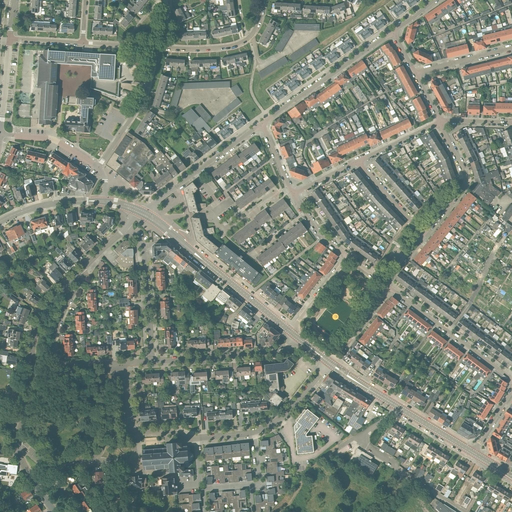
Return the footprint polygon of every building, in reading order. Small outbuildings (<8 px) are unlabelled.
[(145,4),(139,0),(136,4),(141,9),(145,4)] [(403,0),(402,1),(408,9),(415,5),(411,0),(403,0)] [(449,0),(447,2),(453,11),(458,8),(455,4),(457,2),(455,0),(449,0)] [(493,0),(497,6),(498,9),(502,8),(499,3),(497,0),(493,0)] [(401,14),(408,9),(402,1),(396,6),(401,14)] [(453,11),(447,2),(443,5),(449,14),(453,11)] [(141,9),(136,4),(133,7),(128,3),(126,6),(131,11),(132,10),(137,14),(141,9)] [(344,4),(338,6),(342,19),(345,18),(343,14),(345,14),(344,10),(346,10),(344,4)] [(449,14),(443,5),(438,8),(444,17),(449,14)] [(342,19),(338,6),(332,8),(334,14),(336,13),(337,15),(338,15),(340,20),(342,19)] [(396,6),(389,10),(395,19),(401,14),(396,6)] [(41,7),(31,7),(31,13),(35,13),(35,15),(41,16),(41,7)] [(175,12),(178,17),(187,12),(187,10),(185,12),(183,8),(180,9),(175,12)] [(444,17),(438,8),(434,11),(440,20),(444,17)] [(440,20),(434,11),(429,14),(436,23),(440,20)] [(187,12),(178,17),(181,23),(190,17),(187,12)] [(129,14),(125,19),(129,23),(133,18),(129,14)] [(436,23),(429,14),(425,17),(431,26),(436,23)] [(125,19),(123,17),(121,15),(120,16),(122,18),(120,19),(122,21),(121,23),(125,27),(129,23),(125,19)] [(383,15),(376,19),(382,28),(389,23),(383,15)] [(376,19),(370,24),(375,32),(382,28),(376,19)] [(272,20),(268,26),(274,29),(277,23),(272,20)] [(408,28),(407,33),(415,35),(416,29),(415,28),(421,24),(419,21),(408,28)] [(226,35),(225,29),(224,26),(219,27),(218,24),(217,24),(217,26),(218,28),(218,31),(220,37),(226,35)] [(370,24),(363,29),(369,37),(375,32),(370,24)] [(274,29),(268,26),(265,31),(271,34),(274,29)] [(506,40),(503,27),(497,29),(501,41),(506,40)] [(363,29),(356,34),(362,42),(369,37),(363,29)] [(501,41),(497,29),(492,30),(495,42),(501,41)] [(495,42),(492,30),(487,31),(490,44),(495,42)] [(271,34),(265,31),(262,37),(268,40),(271,34)] [(415,35),(407,33),(405,39),(411,48),(413,47),(411,43),(413,42),(415,35)] [(486,49),(485,45),(483,36),(478,38),(481,50),(486,49)] [(272,45),(273,43),(271,42),(268,40),(262,37),(259,43),(265,46),(266,43),(269,44),(270,44),(272,45)] [(350,38),(343,43),(349,51),(356,46),(350,38)] [(481,50),(478,38),(472,39),(474,46),(471,47),(472,52),(476,51),(481,50)] [(460,43),(463,54),(469,53),(466,41),(460,43)] [(343,43),(336,48),(342,56),(349,51),(343,43)] [(391,48),(388,44),(379,48),(382,53),(383,52),(391,48)] [(458,56),(455,44),(450,45),(453,57),(458,56)] [(453,57),(450,45),(445,46),(446,50),(443,51),(445,59),(448,58),(453,57)] [(391,48),(383,52),(385,56),(394,51),(391,47),(391,48)] [(330,52),(336,60),(342,56),(336,48),(330,52)] [(417,59),(422,61),(425,54),(419,51),(416,53),(414,48),(411,50),(417,59)] [(47,49),(47,63),(51,64),(56,64),(62,64),(75,65),(92,66),(91,77),(91,82),(91,88),(90,88),(98,91),(105,93),(112,96),(119,98),(119,97),(118,97),(118,93),(119,89),(119,86),(119,83),(122,83),(124,84),(127,84),(129,84),(128,84),(126,80),(124,77),(122,78),(120,79),(119,79),(120,73),(120,69),(120,66),(120,67),(120,68),(117,68),(115,68),(116,62),(116,55),(104,54),(93,54),(82,53),(72,52),(63,52),(56,52),(48,51),(48,49),(47,49)] [(394,51),(385,56),(388,59),(397,55),(395,50),(394,51)] [(330,52),(323,57),(327,63),(329,65),(336,60),(330,52)] [(425,54),(422,61),(427,64),(442,60),(438,52),(435,53),(436,57),(431,58),(431,57),(425,54)] [(323,57),(322,54),(315,59),(321,67),(327,63),(323,57)] [(397,55),(388,59),(390,63),(399,58),(397,55)] [(399,58),(390,63),(392,68),(401,63),(399,58)] [(315,59),(308,64),(314,72),(321,67),(315,59)] [(362,61),(359,63),(365,72),(368,69),(362,61)] [(44,116),(43,124),(51,125),(51,120),(53,120),(53,117),(55,117),(57,87),(55,86),(56,64),(51,64),(47,63),(40,63),(39,78),(44,78),(44,82),(46,82),(45,89),(42,89),(40,116),(44,116)] [(365,72),(359,63),(355,66),(361,75),(365,72)] [(307,77),(314,72),(308,64),(302,69),(307,77)] [(351,69),(357,77),(361,75),(355,66),(351,69)] [(394,71),(396,75),(405,70),(403,66),(394,71)] [(470,79),(469,79),(467,69),(467,68),(462,69),(464,81),(470,79)] [(301,81),(307,77),(302,69),(295,73),(297,76),(301,81)] [(357,77),(351,69),(347,71),(349,73),(353,79),(357,77)] [(405,70),(396,75),(398,79),(407,74),(405,70)] [(339,77),(346,86),(351,83),(351,82),(354,80),(353,79),(349,73),(346,75),(344,73),(339,77)] [(407,74),(398,79),(400,83),(409,78),(407,74)] [(297,76),(290,80),(296,88),(303,84),(301,82),(301,81),(297,76)] [(341,90),(342,90),(346,86),(339,77),(334,80),(336,83),(341,90)] [(433,90),(443,84),(441,80),(436,83),(435,83),(435,78),(432,77),(431,87),(433,90)] [(409,78),(400,83),(402,87),(411,82),(409,78)] [(290,80),(283,85),(289,93),(296,88),(290,80)] [(411,82),(402,87),(404,91),(414,86),(411,82)] [(331,86),(338,96),(343,92),(342,90),(341,90),(336,83),(331,86)] [(443,84),(433,90),(435,94),(445,89),(443,84)] [(283,98),(289,93),(283,85),(277,90),(283,98)] [(326,90),(333,99),(338,96),(331,86),(326,90)] [(414,86),(404,91),(407,95),(416,90),(414,86)] [(157,94),(168,97),(169,95),(164,93),(164,90),(159,88),(157,94)] [(445,89),(435,94),(438,99),(448,94),(445,89)] [(270,94),(276,103),(283,98),(277,90),(270,94)] [(322,93),(328,103),(333,99),(326,90),(322,93)] [(416,90),(407,95),(409,99),(418,94),(416,90)] [(322,103),(322,104),(324,106),(328,103),(322,93),(317,96),(322,103)] [(317,107),(322,104),(322,103),(317,96),(315,94),(310,98),(317,107)] [(448,94),(438,99),(441,104),(450,98),(448,94)] [(411,102),(413,106),(422,101),(420,97),(411,102)] [(92,100),(93,99),(80,98),(80,99),(78,99),(77,105),(79,105),(79,106),(81,106),(80,107),(79,115),(80,115),(79,122),(65,121),(64,129),(75,130),(75,132),(89,133),(90,127),(87,127),(88,120),(87,120),(87,109),(92,109),(92,105),(94,105),(95,100),(92,100)] [(304,104),(308,109),(310,112),(317,107),(310,98),(305,101),(306,103),(304,104)] [(450,98),(441,104),(442,107),(443,108),(453,103),(451,100),(450,98)] [(166,103),(161,102),(155,100),(153,106),(159,108),(160,105),(161,106),(163,105),(166,106),(166,103)] [(422,101),(413,106),(415,110),(424,105),(422,101)] [(296,108),(300,115),(308,109),(304,104),(303,102),(296,108)] [(453,103),(443,108),(444,111),(454,114),(459,114),(458,108),(456,108),(453,103)] [(396,122),(400,120),(393,105),(389,107),(396,122)] [(424,105),(415,110),(417,114),(425,109),(426,109),(424,105)] [(300,115),(296,108),(288,113),(292,118),(297,124),(301,121),(298,118),(297,117),(300,115)] [(191,109),(182,116),(191,126),(200,118),(191,109)] [(425,109),(417,114),(416,114),(418,119),(427,114),(428,114),(425,109)] [(150,111),(146,117),(151,120),(155,115),(150,111)] [(242,127),(248,122),(242,114),(236,119),(242,127)] [(427,114),(418,119),(417,119),(420,123),(422,122),(429,118),(427,114)] [(151,120),(146,117),(143,122),(148,125),(151,120)] [(273,126),(285,129),(287,128),(287,126),(285,123),(284,124),(282,121),(284,119),(283,117),(274,123),(273,126)] [(403,119),(407,129),(412,127),(407,117),(403,119)] [(235,132),(242,127),(236,119),(229,124),(235,132)] [(399,121),(403,131),(407,129),(403,119),(399,121)] [(390,122),(391,125),(395,134),(399,132),(395,123),(394,120),(390,122)] [(399,132),(403,131),(399,121),(395,123),(399,132)] [(148,125),(143,122),(139,127),(149,134),(150,132),(148,131),(149,130),(146,128),(148,125)] [(223,128),(229,137),(235,132),(229,124),(223,128)] [(387,127),(391,136),(395,134),(391,125),(387,127)] [(285,129),(273,126),(272,130),(276,139),(279,138),(278,135),(281,134),(281,135),(285,133),(287,130),(285,129)] [(151,135),(149,134),(139,127),(135,132),(143,138),(145,134),(148,136),(150,137),(151,135)] [(383,129),(387,138),(391,136),(387,127),(383,129)] [(229,137),(223,128),(216,133),(222,141),(229,137)] [(457,135),(459,140),(469,135),(466,128),(463,129),(459,131),(460,134),(457,135)] [(379,136),(381,141),(387,138),(383,129),(379,131),(381,135),(379,136)] [(500,133),(502,138),(511,134),(511,133),(510,129),(500,133)] [(369,142),(366,135),(364,131),(360,133),(365,144),(369,142)] [(371,132),(376,144),(381,141),(379,136),(377,133),(376,134),(374,131),(371,132)] [(116,172),(129,184),(137,174),(148,161),(149,164),(151,163),(150,162),(156,158),(153,154),(145,144),(128,132),(117,149),(124,153),(121,157),(125,160),(116,172)] [(366,135),(369,142),(371,146),(376,144),(371,132),(366,135)] [(423,138),(425,143),(435,136),(432,132),(423,138)] [(195,141),(200,137),(199,136),(197,133),(192,138),(195,141)] [(365,144),(360,133),(355,136),(360,147),(365,144)] [(218,145),(208,134),(202,140),(211,150),(218,145)] [(511,134),(502,138),(503,143),(511,139),(511,134)] [(469,135),(459,140),(461,144),(472,139),(471,139),(469,135)] [(360,147),(355,136),(350,138),(355,149),(360,147)] [(435,136),(425,143),(428,147),(438,141),(435,136)] [(355,149),(350,138),(345,141),(350,151),(355,149)] [(472,139),(461,144),(463,149),(474,144),(472,139)] [(511,139),(503,143),(505,147),(511,144),(511,139)] [(202,140),(195,145),(200,151),(204,155),(211,150),(202,140)] [(350,151),(345,141),(341,143),(346,154),(350,151)] [(438,141),(428,147),(430,151),(440,145),(438,141)] [(346,154),(341,143),(336,145),(337,148),(341,156),(346,154)] [(255,144),(250,147),(256,154),(260,151),(255,144)] [(283,153),(294,149),(292,144),(281,148),(281,149),(280,149),(281,152),(282,151),(283,153)] [(474,144),(463,149),(465,153),(476,148),(474,144)] [(200,151),(195,145),(192,147),(196,151),(192,154),(189,150),(186,152),(182,155),(186,159),(189,156),(194,162),(199,159),(196,154),(197,153),(200,151)] [(440,145),(430,151),(433,155),(443,149),(440,145)] [(9,154),(20,158),(21,159),(23,157),(20,155),(18,154),(19,151),(22,153),(23,150),(21,149),(22,148),(18,146),(17,147),(15,146),(14,149),(13,148),(14,147),(12,146),(10,151),(11,151),(9,154)] [(256,154),(250,147),(246,150),(252,157),(256,154)] [(337,148),(332,150),(338,162),(343,159),(341,156),(337,148)] [(476,148),(465,153),(468,159),(479,154),(476,148)] [(116,172),(125,160),(121,157),(124,153),(117,149),(106,165),(112,169),(116,172)] [(294,149),(283,153),(284,156),(283,156),(284,158),(285,158),(287,162),(291,160),(290,157),(296,154),(294,149)] [(443,149),(433,155),(436,159),(445,153),(443,149)] [(252,157),(246,150),(242,153),(248,160),(252,157)] [(328,161),(330,165),(338,162),(332,150),(327,153),(331,160),(328,161)] [(153,154),(156,158),(162,165),(169,173),(173,178),(178,174),(173,167),(169,162),(169,161),(164,155),(160,151),(155,155),(154,154),(153,154)] [(33,153),(31,161),(37,162),(39,153),(36,152),(36,153),(33,153)] [(248,160),(242,153),(238,156),(242,162),(243,164),(248,160)] [(445,153),(436,159),(438,164),(448,157),(445,153)] [(6,158),(15,162),(17,163),(20,158),(9,154),(9,156),(8,155),(6,158)] [(48,160),(53,164),(58,157),(53,154),(48,160)] [(372,163),(376,167),(384,159),(386,158),(388,157),(387,154),(378,158),(372,163)] [(479,154),(468,159),(470,164),(481,159),(479,154)] [(242,162),(238,156),(236,155),(232,158),(238,165),(242,162)] [(178,156),(174,159),(172,160),(181,172),(187,168),(181,160),(178,156)] [(52,165),(50,168),(53,170),(55,167),(56,166),(58,167),(63,160),(58,157),(53,164),(52,165)] [(448,157),(438,164),(439,167),(450,163),(448,157)] [(15,162),(6,158),(4,164),(17,170),(18,168),(15,166),(13,165),(15,162)] [(238,165),(232,158),(228,161),(234,168),(238,165)] [(318,162),(322,169),(330,165),(328,161),(326,158),(318,162)] [(294,159),(291,160),(287,162),(288,166),(292,176),(297,178),(300,170),(301,167),(297,166),(296,168),(294,164),(296,163),(294,159)] [(384,159),(376,167),(379,171),(388,163),(384,159)] [(481,159),(470,164),(472,168),(483,165),(481,159)] [(58,167),(61,169),(63,170),(68,164),(63,160),(58,167)] [(234,168),(228,161),(224,164),(229,172),(234,168)] [(322,169),(318,162),(310,166),(314,173),(322,169)] [(388,163),(379,171),(382,175),(391,167),(388,163)] [(450,163),(439,167),(441,172),(452,168),(450,163)] [(62,172),(62,173),(66,176),(65,177),(66,178),(67,176),(70,178),(72,175),(73,176),(76,170),(77,169),(68,164),(63,170),(62,172)] [(229,172),(224,164),(220,167),(225,175),(229,172)] [(167,183),(173,178),(169,173),(162,165),(156,169),(159,172),(167,183)] [(483,165),(472,168),(474,173),(484,170),(483,165)] [(225,175),(220,167),(216,170),(221,178),(225,175)] [(300,170),(297,178),(302,180),(308,177),(312,175),(308,167),(304,169),(306,171),(304,171),(300,170)] [(391,167),(382,175),(386,178),(394,171),(391,167)] [(452,168),(441,172),(443,177),(454,173),(452,168)] [(397,169),(394,171),(386,178),(389,182),(398,174),(400,172),(397,169)] [(76,170),(73,176),(67,186),(76,191),(78,188),(86,192),(86,191),(88,192),(92,184),(91,183),(91,182),(83,178),(85,175),(76,170)] [(221,178),(216,170),(211,174),(217,181),(221,178)] [(348,177),(351,181),(360,174),(357,170),(354,172),(352,170),(349,173),(351,175),(348,177)] [(484,170),(474,173),(475,178),(486,174),(484,170)] [(486,174),(475,178),(477,183),(469,193),(476,198),(478,195),(485,201),(484,202),(488,205),(496,196),(497,197),(500,192),(492,186),(492,185),(490,179),(495,177),(497,182),(501,181),(497,171),(495,171),(486,174)] [(160,188),(167,183),(159,172),(156,175),(157,176),(155,177),(154,176),(152,173),(149,175),(160,188)] [(454,173),(443,177),(444,182),(455,179),(454,173)] [(129,184),(135,188),(142,179),(137,174),(129,184)] [(360,174),(351,181),(354,185),(363,178),(360,174)] [(398,174),(389,182),(392,186),(401,178),(398,174)] [(45,183),(46,193),(53,192),(51,178),(44,176),(45,183)] [(265,182),(271,189),(275,186),(270,178),(265,182)] [(363,178),(354,185),(358,189),(366,182),(363,178)] [(404,182),(406,180),(404,179),(403,180),(401,178),(392,186),(396,190),(404,182)] [(5,182),(0,179),(0,190),(1,191),(3,191),(4,190),(2,188),(2,187),(3,188),(4,184),(9,186),(10,184),(7,183),(5,182)] [(29,198),(35,196),(33,189),(34,189),(31,180),(29,181),(30,183),(25,185),(28,197),(29,197),(29,198)] [(46,193),(45,183),(41,184),(40,180),(38,180),(40,194),(46,193)] [(196,187),(194,184),(193,182),(190,184),(191,184),(183,190),(188,208),(189,213),(190,213),(199,214),(198,209),(204,209),(205,209),(206,208),(206,204),(196,203),(193,193),(198,189),(196,187)] [(261,185),(267,192),(271,189),(265,182),(261,185)] [(366,182),(358,189),(361,193),(370,186),(366,182)] [(404,182),(396,190),(399,193),(408,186),(404,182)] [(435,187),(433,184),(431,186),(436,193),(439,190),(436,186),(435,187)] [(257,188),(263,195),(267,192),(261,185),(257,188)] [(24,189),(24,186),(15,189),(15,188),(12,189),(15,196),(16,195),(18,201),(26,198),(24,189)] [(370,186),(361,193),(364,197),(373,190),(370,186)] [(408,186),(399,193),(402,197),(411,189),(408,186)] [(151,195),(156,192),(152,187),(143,187),(139,191),(143,195),(151,195)] [(253,191),(258,197),(257,197),(258,199),(263,195),(257,188),(253,191)] [(314,198),(324,192),(321,188),(318,189),(311,194),(314,198)] [(253,200),(257,197),(258,197),(253,191),(252,189),(248,193),(253,200)] [(411,189),(402,197),(406,201),(414,193),(411,189)] [(325,190),(324,192),(314,198),(317,202),(324,198),(322,196),(327,192),(325,190)] [(373,190),(364,197),(367,201),(366,201),(367,201),(376,193),(373,190)] [(243,196),(249,203),(253,200),(248,193),(243,196)] [(376,193),(367,201),(371,206),(380,198),(376,193)] [(414,193),(406,201),(409,205),(418,197),(414,193)] [(476,199),(476,198),(469,193),(465,197),(472,203),(476,199)] [(239,199),(245,206),(249,203),(243,196),(239,199)] [(324,198),(317,202),(320,206),(329,200),(327,196),(324,198)] [(418,197),(409,205),(412,208),(421,201),(418,197)] [(478,208),(476,206),(472,203),(465,197),(461,202),(468,208),(471,210),(473,207),(477,211),(479,208),(478,208)] [(380,198),(371,206),(375,210),(383,202),(380,198)] [(245,206),(239,199),(235,202),(238,207),(241,210),(245,206)] [(283,199),(277,203),(284,211),(289,207),(283,199)] [(329,200),(320,206),(323,210),(332,204),(329,200)] [(421,201),(412,208),(416,212),(424,204),(421,201)] [(383,202),(375,210),(379,214),(387,206),(383,202)] [(457,207),(465,213),(468,208),(461,202),(457,207)] [(284,211),(277,203),(272,207),(278,216),(284,211)] [(332,204),(323,210),(326,215),(335,208),(332,204)] [(387,206),(379,214),(382,217),(391,209),(387,206)] [(278,216),(272,207),(266,211),(271,218),(272,220),(278,216)] [(328,219),(335,214),(333,212),(338,209),(337,207),(335,208),(326,215),(328,219)] [(453,212),(461,218),(465,213),(457,207),(453,212)] [(391,209),(382,217),(386,221),(394,213),(391,209)] [(271,218),(266,211),(265,210),(259,214),(266,222),(271,218)] [(74,213),(72,212),(71,212),(70,214),(68,214),(69,219),(68,219),(69,226),(73,226),(72,223),(76,222),(74,213)] [(335,214),(328,219),(331,223),(341,216),(338,212),(335,214)] [(449,217),(457,223),(461,218),(453,212),(449,217)] [(87,214),(86,222),(92,222),(94,222),(94,219),(92,219),(92,214),(90,214),(90,213),(87,213),(87,214)] [(394,213),(386,221),(389,224),(398,216),(394,213)] [(266,222),(259,214),(254,219),(255,220),(260,227),(260,226),(266,222)] [(53,227),(55,235),(57,234),(56,228),(59,228),(59,225),(63,225),(61,215),(55,216),(55,219),(54,219),(55,227),(53,227)] [(102,223),(103,216),(96,215),(95,221),(98,222),(101,222),(102,223)] [(105,223),(103,224),(108,229),(111,226),(111,225),(113,225),(113,222),(112,222),(113,218),(112,217),(112,216),(109,216),(109,217),(106,216),(105,223)] [(341,216),(331,223),(334,227),(344,220),(341,216)] [(398,216),(389,224),(393,228),(401,220),(398,216)] [(445,221),(453,227),(457,223),(449,217),(445,221)] [(37,220),(41,231),(45,229),(45,230),(49,229),(50,236),(55,235),(53,227),(49,228),(49,226),(47,226),(44,218),(37,220)] [(194,232),(206,229),(205,223),(201,223),(200,218),(191,218),(194,232)] [(41,231),(37,220),(31,221),(33,230),(34,232),(37,231),(37,232),(41,231)] [(260,227),(255,220),(249,224),(256,233),(262,228),(260,226),(260,227)] [(344,220),(334,227),(337,232),(348,225),(344,220)] [(401,220),(393,228),(396,232),(405,224),(401,220)] [(441,226),(449,232),(453,227),(445,221),(441,226)] [(296,226),(295,227),(302,235),(307,231),(301,222),(298,225),(297,223),(295,224),(296,226)] [(498,227),(500,225),(496,222),(492,227),(500,233),(502,230),(498,227)] [(108,229),(103,224),(98,230),(100,233),(99,234),(101,235),(102,235),(105,232),(106,233),(108,231),(108,230),(108,229)] [(256,233),(249,224),(244,229),(250,237),(256,233)] [(348,225),(337,232),(341,236),(350,230),(351,230),(348,225)] [(13,229),(18,240),(25,237),(27,240),(30,239),(27,231),(23,233),(20,226),(16,227),(15,227),(14,227),(13,229)] [(302,235),(295,227),(294,227),(293,226),(291,227),(292,229),(290,231),(296,239),(302,235)] [(437,231),(445,237),(449,232),(441,226),(437,231)] [(213,228),(206,229),(194,232),(197,241),(204,236),(215,234),(213,228)] [(18,240),(13,229),(12,229),(11,229),(10,229),(9,230),(9,231),(6,232),(10,241),(6,243),(10,248),(13,253),(16,251),(13,246),(12,243),(18,240)] [(250,237),(244,229),(238,233),(245,241),(250,237)] [(350,230),(341,236),(344,242),(352,233),(350,230)] [(296,239),(290,231),(287,233),(286,231),(284,233),(285,234),(284,235),(290,243),(296,239)] [(434,236),(441,242),(445,237),(437,231),(434,236)] [(77,233),(71,235),(68,235),(65,238),(69,243),(72,240),(78,238),(77,233)] [(245,241),(238,233),(233,237),(239,245),(245,241)] [(352,233),(344,242),(349,245),(356,236),(352,233)] [(290,243),(284,235),(283,236),(282,234),(280,235),(281,237),(278,239),(280,241),(285,247),(290,243)] [(86,239),(83,241),(90,248),(90,247),(91,248),(93,246),(92,245),(94,243),(86,235),(84,237),(86,239)] [(204,236),(197,241),(206,248),(211,242),(204,236)] [(356,236),(349,245),(353,248),(360,239),(356,236)] [(430,241),(437,247),(441,242),(434,236),(430,241)] [(211,242),(206,248),(213,255),(214,253),(217,255),(218,254),(224,246),(222,244),(221,245),(214,239),(211,242)] [(357,251),(364,242),(360,239),(353,248),(357,251)] [(90,248),(83,241),(82,240),(79,242),(77,240),(76,242),(80,246),(85,252),(87,250),(88,251),(90,249),(89,248),(90,248)] [(119,256),(126,249),(129,249),(129,245),(127,245),(123,241),(113,250),(119,256)] [(280,241),(277,243),(276,241),(274,243),(275,245),(274,245),(280,253),(286,249),(285,247),(280,241)] [(426,245),(433,251),(437,247),(430,241),(426,245)] [(318,252),(323,245),(319,242),(314,249),(318,252)] [(361,254),(368,245),(364,242),(357,251),(361,254)] [(72,245),(69,243),(67,245),(69,248),(67,250),(70,253),(68,256),(75,262),(76,262),(77,261),(77,260),(80,257),(73,251),(75,249),(72,245)] [(162,251),(163,250),(165,250),(167,251),(165,253),(167,255),(174,248),(168,243),(161,244),(162,251)] [(163,250),(162,251),(161,244),(155,244),(152,247),(153,257),(155,256),(155,259),(164,259),(167,255),(165,253),(163,253),(163,250)] [(280,253),(274,245),(273,246),(272,244),(270,246),(271,247),(269,249),(275,258),(280,253)] [(323,245),(318,252),(321,254),(322,253),(323,251),(326,248),(323,245)] [(366,257),(372,248),(368,245),(361,254),(366,257)] [(422,250),(429,256),(431,253),(435,256),(435,257),(437,259),(437,258),(439,260),(441,258),(439,256),(437,254),(433,251),(426,245),(422,250)] [(258,274),(224,246),(218,254),(220,256),(219,257),(222,259),(223,258),(225,260),(224,261),(227,263),(228,263),(230,264),(230,265),(233,268),(233,267),(236,269),(235,270),(238,272),(239,271),(241,273),(240,274),(243,276),(244,275),(246,277),(245,278),(249,281),(249,280),(251,281),(250,283),(251,283),(251,282),(255,285),(262,277),(258,274)] [(13,253),(10,248),(7,250),(12,258),(15,256),(13,253)] [(174,248),(167,255),(164,259),(163,261),(168,265),(179,252),(174,248)] [(372,248),(366,257),(370,260),(376,251),(372,248)] [(126,249),(119,256),(115,260),(122,268),(134,267),(133,255),(133,252),(129,252),(129,249),(126,249)] [(275,258),(269,249),(266,252),(264,250),(263,251),(264,253),(263,254),(269,262),(275,258)] [(418,255),(425,261),(427,259),(429,256),(422,250),(418,255)] [(376,251),(370,260),(374,263),(376,260),(378,262),(381,258),(378,257),(380,254),(376,251)] [(179,252),(168,265),(171,268),(169,270),(171,274),(177,267),(185,257),(179,252)] [(329,256),(336,261),(335,260),(338,257),(331,252),(329,255),(329,256)] [(269,262),(263,254),(262,254),(261,253),(259,254),(260,256),(257,258),(264,266),(269,262)] [(425,261),(418,255),(414,260),(421,266),(425,261)] [(336,261),(329,256),(327,259),(328,260),(334,265),(333,264),(336,261)] [(71,266),(64,259),(62,257),(57,262),(61,266),(60,266),(64,270),(64,269),(66,271),(68,269),(70,269),(71,268),(71,266)] [(185,257),(177,267),(180,270),(179,271),(181,273),(190,262),(185,257)] [(334,265),(328,260),(325,264),(331,269),(334,265)] [(190,262),(181,273),(178,276),(180,277),(181,276),(182,276),(184,274),(194,281),(202,271),(190,262)] [(331,269),(325,264),(322,267),(328,272),(331,269)] [(55,281),(60,276),(58,274),(59,273),(51,266),(49,267),(53,271),(49,275),(55,281)] [(99,279),(107,278),(107,267),(101,268),(101,271),(98,271),(99,279)] [(328,272),(322,267),(319,271),(325,276),(328,272)] [(157,280),(165,279),(164,268),(159,269),(159,272),(156,272),(157,280)] [(313,269),(310,273),(318,280),(321,276),(313,269)] [(395,279),(399,282),(406,273),(402,270),(395,279)] [(201,298),(203,296),(213,283),(214,281),(202,271),(194,281),(201,286),(195,294),(201,298)] [(318,280),(310,273),(307,277),(315,284),(318,280)] [(406,273),(399,282),(403,285),(410,276),(406,273)] [(315,284),(307,277),(304,275),(301,279),(304,281),(312,288),(315,284)] [(128,288),(136,287),(136,280),(131,280),(131,276),(126,277),(127,281),(128,281),(128,288)] [(410,276),(403,285),(407,288),(414,279),(410,276)] [(107,278),(99,279),(99,286),(102,285),(102,289),(108,289),(107,278)] [(165,279),(157,280),(157,287),(160,287),(160,290),(166,290),(165,279)] [(414,279),(407,288),(411,291),(418,282),(414,279)] [(42,289),(45,292),(49,288),(45,284),(46,283),(43,280),(38,285),(35,288),(39,292),(42,289)] [(309,292),(312,288),(304,281),(301,285),(309,292)] [(418,282),(411,291),(415,294),(422,285),(418,282)] [(212,303),(215,299),(222,291),(213,283),(203,296),(212,303)] [(269,296),(274,290),(275,288),(270,284),(269,286),(266,284),(265,285),(260,289),(264,292),(269,296)] [(309,292),(301,285),(298,289),(306,295),(309,292)] [(422,285),(415,294),(419,297),(426,288),(422,285)] [(125,303),(129,303),(128,299),(132,298),(132,295),(137,294),(136,287),(128,288),(129,294),(127,294),(128,298),(119,298),(119,303),(125,303)] [(274,290),(269,296),(277,303),(280,298),(282,296),(279,294),(280,292),(279,289),(276,287),(275,288),(274,290)] [(426,288),(419,297),(424,301),(431,291),(426,287),(426,288)] [(224,289),(222,291),(215,299),(223,305),(225,304),(226,303),(232,295),(224,289)] [(306,295),(298,289),(295,293),(298,295),(303,299),(306,295)] [(28,300),(35,305),(39,299),(35,296),(36,295),(29,290),(27,292),(29,294),(27,298),(29,299),(28,300)] [(87,301),(96,300),(95,291),(95,290),(89,290),(90,293),(87,294),(87,301)] [(431,291),(424,301),(428,304),(436,294),(431,291)] [(17,298),(12,294),(9,298),(18,304),(20,300),(17,298)] [(436,294),(428,304),(432,307),(439,298),(436,295),(436,294)] [(232,295),(226,303),(231,307),(237,300),(232,295)] [(282,307),(286,310),(291,305),(288,303),(289,302),(287,300),(287,299),(284,297),(279,303),(282,306),(282,307)] [(389,300),(395,305),(396,305),(399,302),(392,297),(389,300)] [(161,309),(169,308),(169,298),(163,298),(163,302),(161,302),(161,309)] [(439,298),(432,307),(436,310),(443,301),(439,298)] [(96,300),(87,301),(88,308),(91,308),(91,312),(96,311),(96,300)] [(237,300),(231,307),(236,311),(242,304),(237,300)] [(395,305),(389,300),(388,300),(386,303),(391,308),(392,308),(395,305)] [(443,301),(436,310),(440,313),(447,304),(443,301)] [(382,306),(388,311),(391,308),(386,303),(385,303),(382,306)] [(291,305),(286,310),(291,314),(293,312),(295,314),(300,308),(298,306),(297,308),(292,304),(291,305)] [(447,304),(440,313),(444,316),(451,307),(447,304)] [(239,313),(244,317),(250,310),(244,306),(239,313)] [(382,306),(379,310),(386,315),(388,311),(382,306)] [(26,318),(29,310),(19,307),(17,314),(26,318)] [(132,307),(126,307),(127,311),(129,311),(129,318),(137,317),(137,310),(132,310),(132,307)] [(451,307),(444,316),(448,319),(455,310),(451,307)] [(169,308),(161,309),(161,316),(164,316),(164,320),(170,319),(169,308)] [(406,321),(412,312),(408,309),(402,318),(406,321)] [(250,310),(244,317),(249,321),(247,324),(250,326),(252,322),(250,320),(255,314),(250,310)] [(386,315),(379,310),(376,313),(383,318),(386,315)] [(455,310),(448,319),(453,322),(457,316),(460,313),(455,310)] [(76,323),(84,323),(83,312),(78,312),(78,316),(75,316),(76,323)] [(410,324),(416,315),(412,312),(406,321),(410,324)] [(26,318),(17,314),(14,321),(24,324),(26,318)] [(414,327),(420,318),(416,315),(410,324),(414,327)] [(461,328),(468,319),(463,316),(456,325),(461,328)] [(137,317),(129,318),(129,325),(127,325),(128,329),(133,328),(133,325),(137,324),(137,317)] [(377,317),(374,322),(382,328),(386,324),(377,317)] [(418,329),(424,321),(420,318),(414,327),(418,329)] [(465,331),(472,322),(468,319),(461,328),(465,331)] [(422,332),(428,324),(424,321),(418,329),(422,332)] [(382,328),(374,322),(371,325),(379,332),(382,328)] [(469,334),(476,325),(472,322),(465,331),(469,334)] [(84,323),(76,323),(76,330),(79,330),(79,333),(88,333),(88,329),(85,329),(84,323)] [(262,337),(263,337),(266,332),(267,333),(272,328),(266,323),(260,331),(262,332),(260,335),(262,337)] [(428,324),(422,332),(419,335),(423,338),(425,335),(426,335),(432,327),(428,324)] [(379,332),(371,325),(368,329),(375,335),(377,336),(379,332)] [(473,337),(480,328),(476,325),(469,334),(473,337)] [(165,331),(165,338),(174,338),(177,338),(177,332),(173,332),(173,327),(168,327),(168,331),(165,331)] [(266,332),(263,337),(262,338),(262,339),(261,339),(261,340),(261,346),(271,345),(280,334),(272,328),(267,333),(266,332)] [(477,340),(484,331),(480,328),(473,337),(477,340)] [(375,335),(368,329),(365,333),(371,337),(374,339),(377,336),(375,335)] [(8,339),(19,340),(20,333),(17,332),(17,331),(11,330),(10,334),(9,334),(8,339)] [(219,347),(225,347),(224,339),(220,339),(220,331),(214,331),(215,340),(218,340),(219,347)] [(427,337),(431,340),(436,334),(432,331),(427,337)] [(481,343),(488,334),(484,331),(477,340),(481,343)] [(371,337),(365,333),(362,337),(370,343),(374,339),(371,337)] [(64,339),(64,346),(73,346),(72,334),(66,335),(66,338),(64,339)] [(436,334),(431,340),(435,343),(439,336),(436,334)] [(485,347),(493,337),(488,334),(481,343),(485,347)] [(242,338),(243,342),(244,342),(245,347),(253,347),(253,346),(256,346),(255,335),(252,336),(252,337),(245,338),(242,338)] [(439,336),(435,343),(438,345),(443,339),(439,336)] [(370,343),(362,337),(359,341),(367,347),(370,343)] [(490,350),(497,341),(493,337),(485,347),(490,350)] [(174,338),(165,338),(166,345),(169,345),(169,349),(174,348),(174,338)] [(19,340),(8,339),(7,339),(6,342),(7,342),(7,346),(16,347),(17,344),(18,344),(19,340)] [(126,341),(127,350),(134,349),(134,345),(138,344),(137,339),(133,340),(126,341)] [(443,339),(438,345),(442,348),(447,342),(443,339)] [(127,350),(126,341),(119,341),(119,340),(115,340),(116,346),(119,346),(120,350),(127,350)] [(199,349),(199,340),(188,341),(188,347),(192,346),(192,349),(199,349)] [(199,340),(199,349),(206,348),(206,345),(210,345),(209,340),(199,340)] [(494,353),(501,344),(497,341),(490,350),(494,353)] [(444,350),(448,353),(453,346),(449,343),(444,350)] [(498,356),(505,347),(501,344),(494,353),(498,356)] [(73,346),(64,346),(65,353),(67,353),(68,356),(73,356),(73,346)] [(108,346),(97,347),(97,355),(105,355),(104,352),(108,352),(108,346)] [(453,346),(448,353),(451,355),(456,349),(453,346)] [(97,355),(97,347),(86,347),(86,353),(90,353),(90,356),(97,355)] [(502,359),(509,350),(505,347),(498,356),(502,359)] [(456,349),(451,355),(455,358),(460,351),(456,349)] [(506,362),(511,354),(511,352),(509,350),(502,359),(506,362)] [(1,363),(6,363),(16,365),(16,359),(13,358),(13,357),(9,356),(9,358),(7,357),(8,352),(0,351),(0,354),(0,355),(2,356),(3,356),(2,362),(1,362),(1,363)] [(347,357),(351,360),(356,355),(351,351),(347,357)] [(460,351),(455,358),(458,361),(463,354),(460,351)] [(461,362),(465,365),(471,356),(467,353),(461,362)] [(356,355),(351,360),(356,364),(360,358),(356,355)] [(374,366),(375,365),(379,358),(376,356),(371,363),(374,366)] [(471,356),(465,365),(469,368),(475,359),(471,356)] [(360,358),(356,364),(360,367),(365,362),(360,358)] [(276,374),(275,372),(286,371),(287,371),(288,370),(289,370),(290,369),(294,364),(287,359),(284,363),(264,365),(266,376),(268,391),(268,393),(269,395),(270,397),(272,399),(270,400),(277,406),(281,400),(282,401),(283,400),(283,401),(286,398),(280,394),(281,393),(283,390),(284,389),(283,388),(283,387),(282,387),(281,387),(279,387),(280,389),(278,389),(277,374),(276,374)] [(475,359),(469,368),(473,371),(479,362),(475,359)] [(256,372),(263,371),(262,361),(255,362),(256,372)] [(365,362),(360,367),(365,371),(369,365),(365,362)] [(479,362),(473,371),(470,375),(471,376),(475,371),(477,372),(476,373),(477,374),(483,365),(479,362)] [(483,365),(477,374),(480,376),(487,368),(483,365)] [(487,368),(480,376),(485,380),(491,371),(487,368)] [(373,376),(378,379),(382,372),(377,369),(373,376)] [(401,382),(407,372),(405,370),(399,380),(401,382)] [(179,385),(178,372),(171,373),(172,380),(175,380),(175,388),(177,388),(177,390),(179,390),(179,387),(179,385)] [(185,372),(178,372),(179,385),(190,384),(189,375),(189,373),(185,373),(185,372)] [(382,372),(378,379),(383,382),(387,375),(382,372)] [(160,373),(152,374),(153,382),(163,382),(163,376),(160,376),(160,373)] [(189,375),(190,384),(190,386),(191,386),(190,385),(201,384),(201,380),(200,373),(193,373),(193,376),(192,377),(191,375),(190,376),(190,375),(189,375)] [(153,382),(152,374),(145,375),(146,377),(142,378),(142,383),(153,382)] [(327,390),(335,379),(330,375),(328,376),(321,385),(327,390),(324,393),(325,393),(328,395),(329,395),(327,390)] [(387,375),(383,382),(388,385),(393,378),(387,375)] [(393,378),(388,385),(394,388),(398,381),(393,378)] [(411,389),(413,386),(408,383),(409,380),(406,378),(401,385),(405,387),(401,393),(407,396),(411,389)] [(335,379),(327,390),(329,395),(328,395),(324,400),(326,402),(332,406),(330,401),(329,397),(340,383),(335,379)] [(498,383),(499,384),(505,387),(507,383),(500,379),(498,383)] [(340,383),(329,397),(330,401),(335,396),(337,398),(340,394),(339,394),(345,386),(340,383)] [(506,388),(505,387),(499,384),(496,387),(497,388),(503,392),(506,388)] [(336,414),(342,404),(351,389),(345,386),(339,394),(340,394),(337,398),(332,406),(326,402),(325,414),(332,419),(336,414)] [(450,396),(454,389),(451,388),(446,397),(447,398),(449,396),(450,396)] [(504,392),(503,392),(497,388),(495,392),(502,396),(504,392)] [(349,408),(358,394),(356,392),(354,391),(351,389),(342,404),(349,408)] [(412,400),(416,393),(414,391),(411,389),(407,396),(412,400)] [(430,401),(435,393),(437,391),(434,389),(434,390),(433,390),(432,391),(432,392),(429,396),(428,399),(427,400),(430,401)] [(417,403),(421,396),(423,393),(418,390),(416,393),(412,400),(417,403)] [(437,391),(435,393),(430,401),(434,403),(438,395),(441,391),(438,390),(437,391)] [(502,396),(495,392),(493,396),(499,400),(502,396)] [(319,405),(323,399),(321,398),(317,394),(313,400),(319,405)] [(349,408),(347,411),(353,415),(354,413),(357,409),(364,397),(362,396),(361,395),(360,395),(358,394),(349,408)] [(424,398),(421,396),(417,403),(422,406),(424,407),(426,403),(424,402),(427,399),(428,399),(429,396),(426,394),(424,398)] [(170,418),(169,405),(164,406),(164,402),(160,402),(160,396),(158,396),(158,403),(159,408),(161,408),(162,417),(165,417),(165,419),(170,418)] [(499,400),(493,396),(490,400),(497,404),(499,400)] [(364,397),(357,409),(354,413),(353,415),(347,424),(353,428),(349,433),(352,435),(358,431),(357,430),(363,426),(356,422),(359,417),(361,418),(371,402),(364,397)] [(169,405),(170,418),(177,418),(177,409),(176,407),(180,406),(179,400),(176,401),(176,405),(173,405),(169,405)] [(486,400),(484,404),(491,408),(493,404),(486,400)] [(491,408),(484,404),(481,408),(488,412),(491,408)] [(200,405),(190,406),(191,417),(197,416),(197,415),(201,415),(200,405)] [(148,406),(148,409),(148,410),(149,420),(157,420),(156,410),(152,411),(152,409),(151,410),(150,406),(148,406)] [(428,415),(433,418),(438,409),(433,406),(428,415)] [(206,413),(207,413),(207,421),(214,420),(213,412),(213,407),(205,408),(206,413)] [(463,419),(468,411),(464,408),(459,416),(463,419)] [(488,412),(481,408),(479,412),(486,416),(488,412)] [(319,418),(307,409),(306,411),(305,409),(296,421),(301,425),(295,433),(298,454),(314,452),(312,436),(307,437),(306,434),(319,418)] [(438,409),(433,418),(438,421),(442,415),(443,412),(438,409)] [(149,420),(148,410),(144,410),(144,411),(140,412),(141,421),(149,420)] [(448,415),(446,418),(442,424),(448,427),(451,421),(454,424),(460,414),(458,413),(455,411),(451,417),(448,415)] [(486,416),(479,412),(477,416),(479,417),(478,418),(482,421),(483,420),(486,416)] [(511,418),(505,414),(503,418),(511,423),(511,418)] [(442,424),(446,418),(442,415),(438,421),(442,424)] [(474,426),(476,422),(473,420),(472,420),(469,418),(468,419),(466,418),(457,433),(466,438),(474,426)] [(478,418),(476,422),(474,426),(481,430),(485,423),(482,421),(478,418)] [(511,424),(511,423),(503,418),(500,422),(510,428),(511,424)] [(510,428),(500,422),(498,426),(507,432),(510,428)] [(393,436),(395,433),(399,427),(394,424),(390,430),(388,433),(393,436)] [(481,430),(474,426),(466,438),(468,440),(476,438),(481,430)] [(507,432),(498,426),(495,430),(505,436),(507,432)] [(399,427),(395,433),(398,435),(396,437),(399,439),(400,436),(404,430),(399,427)] [(500,439),(503,441),(505,436),(495,430),(492,434),(500,439)] [(409,442),(412,444),(416,437),(411,434),(406,443),(408,444),(409,442)] [(266,446),(266,450),(274,449),(274,442),(277,440),(278,442),(283,440),(278,435),(269,439),(269,440),(261,441),(261,447),(266,446)] [(416,437),(412,444),(410,446),(416,449),(421,440),(416,437)] [(487,443),(488,448),(496,446),(495,441),(490,438),(487,443)] [(178,443),(178,442),(167,443),(167,444),(165,444),(165,448),(142,450),(143,455),(142,455),(143,466),(144,466),(144,470),(156,469),(156,470),(160,470),(160,469),(167,468),(167,472),(170,472),(170,473),(180,472),(181,477),(193,476),(193,470),(185,470),(184,467),(189,466),(190,466),(191,465),(191,464),(191,463),(191,462),(190,462),(189,462),(189,461),(190,461),(191,460),(192,460),(192,459),(192,458),(193,457),(193,456),(192,455),(192,454),(191,453),(190,453),(189,452),(188,452),(188,451),(189,451),(189,450),(190,449),(189,448),(189,447),(188,447),(187,447),(187,446),(182,447),(182,443),(178,443)] [(244,448),(240,449),(241,457),(250,456),(249,443),(243,443),(244,448)] [(240,449),(240,444),(234,445),(235,449),(232,450),(231,450),(232,458),(241,457),(240,449)] [(231,450),(232,450),(231,445),(226,446),(226,451),(223,451),(223,459),(232,458),(231,450)] [(428,453),(430,455),(434,448),(429,445),(424,453),(427,455),(428,453)] [(498,445),(496,446),(488,448),(490,453),(497,457),(501,450),(499,449),(498,445)] [(223,451),(222,446),(217,447),(217,452),(214,452),(214,460),(223,459),(223,451)] [(388,446),(384,451),(389,454),(393,456),(396,451),(388,446)] [(214,452),(213,447),(208,448),(208,453),(204,453),(205,461),(214,460),(214,452)] [(503,447),(501,450),(497,457),(501,459),(507,449),(503,447)] [(372,475),(378,466),(371,462),(372,461),(371,461),(373,458),(357,448),(350,460),(356,463),(355,464),(372,475)] [(434,448),(430,455),(433,456),(431,459),(434,460),(435,458),(439,451),(434,448)] [(276,449),(274,449),(266,450),(264,450),(264,455),(269,455),(270,459),(283,458),(282,453),(276,454),(276,449)] [(507,449),(501,459),(505,462),(511,452),(507,449)] [(439,451),(435,458),(440,461),(444,454),(439,451)] [(444,454),(440,461),(438,464),(444,467),(444,466),(449,457),(444,454)] [(283,458),(270,459),(270,462),(265,463),(266,468),(277,467),(277,462),(283,462),(283,458)] [(455,476),(458,472),(462,465),(457,462),(451,473),(455,476)] [(7,466),(0,464),(0,475),(5,476),(5,473),(16,474),(17,467),(10,466),(11,465),(8,464),(7,466)] [(233,471),(234,483),(239,482),(239,477),(243,477),(241,464),(237,464),(238,470),(233,471)] [(241,464),(243,477),(246,477),(247,481),(252,481),(251,469),(246,470),(246,464),(241,464)] [(224,471),(225,478),(228,478),(229,483),(234,483),(233,471),(228,471),(228,465),(223,465),(224,471)] [(414,476),(416,478),(422,467),(424,466),(422,465),(420,469),(419,468),(417,471),(414,476)] [(468,468),(462,465),(458,472),(464,475),(468,468)] [(216,479),(215,466),(210,467),(211,473),(206,473),(207,485),(213,484),(212,480),(216,479)] [(215,466),(216,479),(219,479),(220,484),(225,483),(225,478),(224,471),(219,472),(219,466),(215,466)] [(277,467),(266,468),(266,473),(271,473),(271,476),(271,477),(278,476),(284,476),(284,471),(278,472),(277,467)] [(422,467),(416,478),(420,480),(423,476),(425,472),(423,471),(425,469),(422,467)] [(95,482),(102,481),(102,478),(103,478),(103,472),(97,472),(97,474),(94,474),(95,482)] [(470,479),(475,482),(479,475),(474,472),(470,479)] [(422,481),(426,483),(431,476),(427,473),(422,481)] [(479,475),(475,482),(473,486),(478,489),(480,485),(481,485),(485,479),(479,475)] [(139,479),(138,476),(131,477),(131,480),(130,480),(131,486),(130,486),(131,489),(132,490),(143,489),(143,488),(145,488),(145,483),(146,483),(146,479),(139,479)] [(271,477),(271,476),(266,477),(267,482),(272,482),(272,486),(279,485),(285,484),(285,480),(279,480),(278,476),(271,477)] [(174,478),(174,477),(162,478),(163,489),(164,489),(164,490),(158,491),(158,496),(165,495),(165,494),(177,493),(176,486),(175,486),(174,478)] [(82,490),(81,489),(77,483),(71,487),(76,494),(80,492),(82,490)] [(487,489),(492,492),(496,486),(491,483),(487,489)] [(441,492),(444,487),(439,484),(435,489),(441,492)] [(279,485),(272,486),(272,489),(267,489),(268,495),(273,494),(286,493),(285,489),(279,489),(279,485)] [(496,486),(492,492),(497,495),(501,489),(496,486)] [(81,489),(82,490),(80,492),(83,497),(89,493),(85,487),(81,489)] [(25,500),(32,496),(28,489),(21,494),(25,500)] [(501,489),(497,495),(496,497),(501,500),(506,492),(501,489)] [(240,496),(237,496),(238,509),(242,508),(241,502),(246,502),(245,490),(240,491),(240,496)] [(238,509),(237,496),(233,496),(233,491),(227,492),(228,504),(233,503),(233,509),(235,509),(238,509)] [(228,504),(227,492),(222,492),(222,497),(219,497),(220,510),(222,510),(224,510),(224,504),(228,504)] [(506,492),(501,500),(507,503),(511,495),(506,492)] [(220,510),(219,497),(215,498),(215,493),(209,493),(210,505),(215,505),(215,511),(220,510)] [(189,504),(196,503),(196,500),(201,499),(200,494),(189,495),(189,494),(179,495),(179,501),(183,501),(183,499),(189,498),(189,504)] [(273,494),(268,495),(268,499),(264,500),(265,507),(265,511),(269,511),(270,506),(274,506),(273,494)] [(265,507),(264,500),(261,500),(261,495),(255,496),(256,511),(261,511),(261,507),(265,507)] [(466,508),(471,499),(467,497),(466,497),(465,500),(461,505),(466,508)] [(85,511),(92,507),(87,499),(80,504),(85,511)] [(443,505),(441,502),(435,508),(439,511),(456,511),(444,504),(443,505)] [(188,511),(195,511),(195,509),(200,509),(199,503),(196,503),(189,504),(182,505),(182,509),(188,509),(188,511)]
